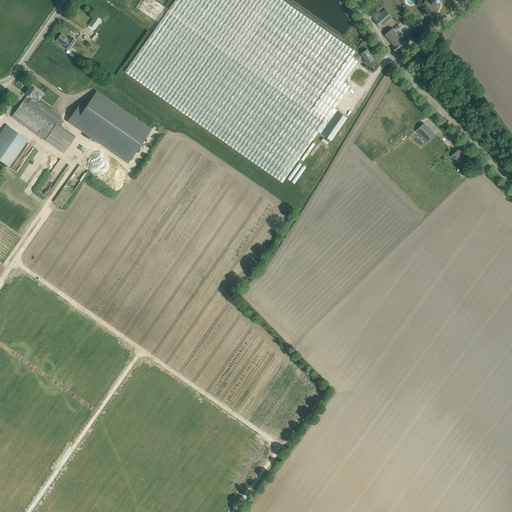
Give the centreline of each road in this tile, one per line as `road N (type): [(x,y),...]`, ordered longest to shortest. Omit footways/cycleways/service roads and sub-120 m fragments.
road 1 (tertiary): [(511,183),(393,62)]
road 2 (track): [(0,270),(74,163)]
